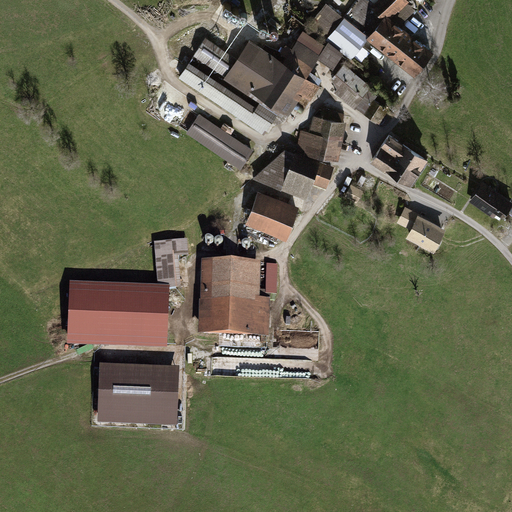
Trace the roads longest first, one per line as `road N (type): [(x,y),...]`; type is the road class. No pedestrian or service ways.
road 1 (track): [(511,260),(482,229),(363,164),(386,129),(323,95),(297,135),(271,144),(165,74),(156,37),(111,0)]
road 2 (track): [(319,201),(252,187),(230,252),(204,263),(169,354),(81,359),(0,385)]
road 3 (track): [(327,364),(321,320),(286,276),(281,252),(319,201),(363,164)]
road 4 (track): [(386,129),(433,59),(450,0)]
